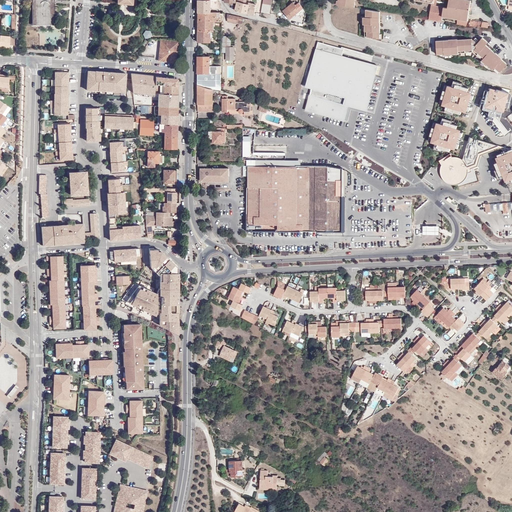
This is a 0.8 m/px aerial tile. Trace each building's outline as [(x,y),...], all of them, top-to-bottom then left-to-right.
[(32,0),(33,27),(55,27),(54,0),(32,0)] [(198,0),(199,7),(199,12),(211,12),(211,9),(211,3),(214,3),(214,0),(198,0)] [(218,0),(214,0),(214,3),(211,3),(211,9),(219,9),(219,4),(218,0)] [(448,0),(448,8),(444,7),(442,16),(467,20),(471,0),(469,0),(415,0),(433,3),(433,0),(448,0)] [(254,15),(256,4),(249,2),(249,4),(238,1),(238,2),(236,10),(237,11),(254,15)] [(294,4),(284,12),(291,21),(304,10),(299,5),(297,7),(294,4)] [(430,20),(441,22),(442,16),(444,7),(433,5),(430,20)] [(380,38),(380,34),(380,11),(368,9),(368,17),(366,17),(366,21),(365,21),(365,24),(365,31),(367,31),(367,37),(373,37),(377,36),(377,38),(380,38)] [(220,13),(211,12),(199,12),(198,31),(211,31),(214,31),(214,21),(222,22),(220,13)] [(243,20),(243,18),(229,15),(229,22),(237,24),(237,22),(238,20),(242,21),(243,20)] [(211,31),(198,31),(198,42),(211,42),(211,35),(211,31)] [(10,36),(0,35),(0,36),(0,46),(9,48),(10,36)] [(231,36),(223,36),(223,43),(223,53),(226,53),(226,47),(231,47),(231,46),(231,45),(231,36)] [(487,65),(492,69),(493,69),(495,67),(500,72),(507,64),(502,59),(502,58),(496,52),(495,53),(486,44),(488,42),(482,37),(477,43),(472,38),(436,41),(437,52),(444,52),(444,54),(449,53),(449,54),(451,54),(458,54),(459,53),(459,50),(475,50),(484,58),(482,59),(486,63),(485,63),(487,65)] [(176,62),(178,42),(176,42),(161,40),(159,58),(158,61),(176,62)] [(377,65),(341,55),(343,49),(319,42),(305,87),(311,89),(305,111),(344,121),(348,107),(355,108),(366,111),(368,105),(375,77),(377,65)] [(234,56),(234,47),(231,47),(226,47),(226,53),(226,56),(229,56),(232,56),(234,56)] [(474,52),(482,59),(484,58),(475,50),(459,50),(459,53),(474,52)] [(213,58),(213,56),(198,56),(198,66),(210,66),(210,58),(213,58)] [(5,77),(5,74),(0,73),(0,86),(8,87),(9,79),(9,77),(5,77)] [(133,92),(134,92),(155,93),(155,75),(131,73),(133,92)] [(221,90),(221,87),(221,85),(221,73),(198,73),(198,84),(205,87),(207,87),(211,88),(213,89),(221,90)] [(55,115),(66,115),(67,74),(55,74),(54,102),(51,102),(51,108),(55,108),(55,115)] [(125,95),(126,77),(88,74),(87,92),(125,95)] [(166,84),(164,84),(164,93),(178,94),(178,78),(166,76),(166,84)] [(448,83),(442,103),(466,110),(473,90),(448,83)] [(213,98),(213,94),(213,89),(211,88),(207,87),(205,87),(198,84),(198,111),(212,111),(213,98)] [(159,93),(158,102),(158,105),(177,106),(178,94),(164,93),(160,93),(159,93)] [(250,111),(250,101),(243,101),(239,101),(235,101),(235,98),(228,98),(228,95),(223,95),(223,112),(228,112),(227,109),(235,109),(235,108),(240,109),(239,111),(240,112),(241,113),(243,112),(243,111),(245,111),(249,111),(250,111)] [(135,108),(158,109),(158,114),(177,115),(177,110),(177,106),(158,105),(151,105),(144,105),(140,105),(136,105),(134,105),(135,108)] [(98,127),(97,108),(86,108),(86,123),(87,123),(88,139),(99,139),(99,127),(98,127)] [(135,115),(136,121),(136,122),(153,123),(153,114),(140,115),(135,115)] [(158,114),(153,114),(153,123),(177,123),(177,119),(177,115),(158,114)] [(3,125),(5,126),(10,119),(7,117),(1,125),(2,126),(3,125)] [(133,128),(133,118),(105,118),(105,127),(133,128)] [(438,121),(431,140),(455,147),(462,128),(438,121)] [(58,128),(54,128),(55,132),(58,132),(61,132),(70,131),(71,131),(71,127),(71,124),(70,122),(58,123),(58,128)] [(152,135),(152,129),(153,123),(136,122),(136,134),(152,135)] [(159,129),(159,131),(164,131),(176,132),(175,128),(175,126),(175,125),(177,125),(177,123),(153,123),(152,129),(159,129)] [(59,141),(71,140),(70,131),(61,132),(58,132),(59,141)] [(210,131),(210,142),(224,142),(224,141),(226,141),(225,132),(224,132),(224,131),(210,131)] [(161,146),(161,148),(177,149),(177,136),(169,136),(164,136),(164,146),(161,146)] [(503,146),(470,136),(463,158),(458,156),(452,156),(451,153),(439,159),(442,164),(440,171),(442,177),(445,182),(452,184),(460,183),(465,179),(468,172),(478,167),(481,155),(503,146)] [(72,149),(71,146),(71,140),(59,141),(59,146),(59,150),(72,149)] [(123,163),(122,143),(110,143),(111,163),(112,172),(125,172),(124,163),(123,163)] [(72,149),(59,150),(56,150),(56,154),(60,154),(60,159),(73,158),(72,149)] [(511,149),(497,155),(506,179),(511,176),(511,149)] [(159,162),(159,155),(159,151),(148,151),(148,162),(147,166),(154,166),(154,162),(159,162)] [(206,168),(207,164),(199,163),(199,181),(229,181),(229,168),(206,168)] [(342,230),(342,184),(342,168),(342,167),(329,167),(300,166),(253,166),(248,166),(248,174),(247,174),(247,177),(248,177),(248,229),(342,230)] [(168,182),(173,182),(173,169),(159,169),(159,173),(163,173),(163,185),(167,185),(168,182)] [(69,175),(70,189),(73,189),(73,193),(70,193),(64,193),(65,200),(73,199),(74,201),(90,200),(90,193),(87,193),(86,171),(72,171),(72,175),(69,175)] [(46,174),(39,173),(39,180),(38,196),(39,196),(39,193),(40,193),(40,195),(41,205),(42,216),(49,215),(48,211),(48,200),(47,195),(47,193),(46,193),(46,174)] [(162,211),(172,212),(176,212),(176,207),(178,207),(178,202),(176,202),(176,197),(176,188),(163,188),(155,188),(153,188),(152,188),(152,191),(165,192),(167,192),(167,197),(167,202),(164,202),(164,206),(164,208),(160,208),(157,208),(157,212),(162,211)] [(125,201),(124,199),(124,191),(123,191),(109,192),(107,192),(109,217),(115,217),(115,212),(125,212),(125,207),(123,207),(122,201),(125,201)] [(157,212),(146,212),(146,225),(153,225),(172,225),(172,212),(162,211),(157,212)] [(98,231),(96,212),(90,212),(91,231),(84,232),(84,239),(91,238),(98,238),(98,231)] [(43,242),(46,241),(46,244),(59,243),(71,242),(81,242),(80,239),(84,239),(84,232),(83,226),(80,227),(80,223),(67,224),(67,225),(65,225),(65,224),(58,224),(49,225),(41,225),(43,242)] [(127,237),(132,237),(131,225),(122,226),(123,238),(127,237)] [(132,237),(138,237),(140,237),(140,225),(131,225),(132,237)] [(136,259),(135,248),(126,248),(113,249),(113,250),(110,250),(111,257),(114,257),(114,259),(114,261),(121,260),(130,260),(136,259)] [(156,249),(153,248),(149,248),(150,267),(151,270),(158,277),(160,277),(159,283),(159,289),(157,294),(157,296),(133,284),(124,296),(120,301),(155,318),(157,315),(159,316),(159,325),(161,326),(179,334),(178,324),(178,301),(179,271),(179,268),(176,265),(164,253),(163,254),(161,251),(160,251),(159,251),(157,251),(156,250),(156,249)] [(47,259),(50,259),(50,263),(51,268),(49,268),(47,268),(47,275),(49,275),(49,279),(48,279),(48,283),(50,283),(50,292),(48,292),(48,299),(50,299),(50,303),(49,303),(49,307),(51,307),(53,307),(53,311),(53,315),(49,316),(49,323),(53,323),(53,327),(65,327),(62,255),(47,255),(47,259)] [(99,316),(96,316),(95,312),(95,308),(96,308),(99,308),(99,304),(94,304),(94,300),(98,300),(97,292),(94,292),(94,284),(97,284),(97,280),(95,280),(95,276),(97,275),(96,268),(95,268),(94,264),(80,264),(82,304),(83,304),(84,328),(96,328),(96,324),(99,324),(99,316)] [(113,275),(113,279),(115,279),(117,279),(116,283),(129,283),(128,274),(113,275)] [(466,290),(469,290),(469,282),(465,282),(465,278),(451,278),(451,283),(446,283),(444,286),(449,291),(451,289),(466,288),(466,290)] [(486,282),(485,284),(481,281),(474,288),(480,294),(487,300),(494,293),(490,289),(492,288),(489,285),(492,282),(490,280),(488,282),(487,282),(486,282)] [(249,292),(251,287),(242,282),(239,288),(244,290),(249,292)] [(282,298),(282,297),(288,285),(284,284),(283,288),(278,286),(274,295),(282,298)] [(287,296),(292,298),(296,289),(288,285),(282,297),(286,299),(287,296)] [(244,290),(239,288),(234,286),(231,292),(241,296),(244,290)] [(319,288),(319,287),(319,286),(315,286),(315,291),(310,291),(311,301),(313,301),(319,300),(319,288)] [(370,290),(366,290),(366,291),(366,300),(370,300),(380,299),(383,299),(383,296),(386,296),(388,296),(393,296),(393,299),(397,299),(401,299),(400,296),(405,296),(405,286),(401,286),(396,286),(388,287),(388,290),(385,290),(383,291),(383,289),(378,290),(378,287),(374,287),(370,287),(370,290)] [(337,302),(337,300),(336,287),(328,288),(328,297),(333,297),(333,302),(337,302)] [(342,300),(345,300),(345,290),(340,290),(340,287),(336,287),(337,300),(342,300)] [(323,297),(328,297),(328,288),(319,288),(319,300),(319,302),(323,302),(323,297)] [(302,289),(301,291),(296,289),(292,298),(300,302),(305,290),(302,289)] [(423,308),(421,310),(428,317),(435,309),(431,306),(433,304),(430,301),(424,295),(417,289),(412,294),(410,296),(414,300),(412,302),(414,305),(417,307),(420,305),(423,308)] [(241,296),(231,292),(229,297),(234,300),(238,302),(241,296)] [(433,298),(426,292),(424,295),(430,301),(433,298)] [(241,308),(243,304),(238,302),(234,300),(231,306),(240,310),(241,308)] [(495,315),(496,316),(499,319),(502,322),(503,321),(505,318),(510,313),(511,311),(511,306),(507,302),(503,306),(501,304),(496,310),(498,311),(495,315)] [(264,317),(263,319),(266,321),(272,310),(264,306),(260,315),(264,317)] [(447,311),(444,307),(437,315),(436,315),(434,318),(440,324),(441,323),(447,329),(449,326),(450,327),(453,329),(454,328),(458,331),(465,323),(458,317),(456,319),(453,316),(455,314),(452,311),(449,309),(447,311)] [(274,314),(275,311),(272,310),(266,321),(274,325),(278,316),(274,314)] [(387,318),(384,318),(384,321),(384,326),(384,328),(389,328),(389,331),(398,331),(398,328),(402,327),(401,318),(398,318),(392,318),(387,318)] [(483,327),(479,331),(480,332),(484,335),(487,338),(490,334),(492,331),(498,325),(496,323),(492,319),(491,318),(488,322),(486,320),(481,325),(483,327)] [(292,322),(287,320),(283,329),(291,333),(296,323),(297,321),(293,319),(292,322)] [(366,319),(366,322),(361,322),(361,330),(361,332),(370,332),(379,332),(379,326),(379,322),(374,322),(374,321),(374,319),(366,319)] [(322,326),(321,321),(318,321),(318,323),(318,336),(327,336),(327,326),(322,326)] [(336,322),(336,326),(332,326),(332,336),(341,335),(340,323),(340,321),(336,321),(336,322)] [(359,322),(356,323),(351,323),(351,331),(355,330),(359,330),(359,322)] [(125,380),(126,380),(126,388),(144,387),(140,323),(124,323),(124,336),(123,336),(124,346),(125,365),(124,365),(125,380)] [(299,335),(304,327),(296,323),(291,333),(291,334),(294,336),(296,333),(299,335)] [(318,323),(312,324),(309,324),(309,334),(314,333),(314,336),(318,336),(318,323)] [(349,323),(346,323),(340,323),(341,335),(345,335),(345,332),(349,332),(349,331),(349,323)] [(495,334),(501,327),(498,325),(492,331),(495,334)] [(468,339),(464,343),(462,345),(469,352),(472,349),(474,351),(480,345),(478,343),(481,339),(480,339),(477,335),(474,333),(472,335),(468,339)] [(419,336),(414,341),(415,343),(416,344),(412,347),(415,350),(420,354),(429,344),(431,341),(424,334),(421,338),(419,336)] [(60,341),(60,343),(56,343),(56,357),(89,356),(88,343),(84,343),(84,340),(76,340),(76,344),(72,344),(72,342),(71,342),(67,342),(67,341),(67,340),(60,341)] [(225,345),(226,343),(222,341),(219,348),(222,350),(219,355),(224,357),(226,354),(231,357),(235,358),(238,351),(225,345)] [(415,343),(408,350),(404,354),(405,355),(409,351),(412,354),(415,350),(412,347),(416,344),(415,343)] [(422,356),(431,346),(429,344),(420,354),(422,356)] [(461,357),(465,361),(468,359),(472,354),(471,354),(469,352),(462,345),(459,348),(461,350),(462,351),(458,354),(461,357)] [(458,354),(462,351),(461,350),(450,361),(451,362),(455,358),(457,361),(458,361),(461,357),(458,354)] [(400,360),(396,364),(403,371),(404,371),(407,368),(413,361),(416,358),(412,354),(409,351),(405,355),(404,354),(403,353),(398,358),(400,360)] [(108,357),(101,357),(101,359),(92,359),(92,358),(89,358),(89,373),(113,373),(113,358),(108,358),(108,357)] [(446,367),(442,371),(443,372),(447,376),(449,378),(456,371),(462,365),(458,361),(457,361),(455,358),(451,362),(450,361),(449,360),(444,365),(446,367)] [(508,371),(507,370),(510,366),(503,360),(497,368),(497,367),(493,372),(502,379),(508,371)] [(409,370),(415,364),(413,361),(407,368),(409,370)] [(385,391),(383,395),(392,400),(394,401),(397,397),(396,396),(400,388),(398,387),(394,384),(395,382),(392,380),(388,378),(387,381),(382,378),(383,376),(375,372),(374,374),(370,371),(371,369),(368,367),(365,365),(363,368),(357,365),(353,374),(351,378),(359,383),(362,379),(370,383),(371,380),(375,383),(374,385),(377,387),(385,391)] [(459,374),(465,367),(462,365),(456,371),(459,374)] [(452,381),(459,374),(456,371),(449,378),(452,381)] [(52,393),(53,393),(53,397),(69,397),(69,374),(52,373),(53,377),(54,377),(54,386),(52,386),(52,393)] [(270,375),(267,380),(275,384),(277,378),(275,378),(275,379),(271,377),(272,375),(270,375)] [(362,379),(359,383),(383,395),(385,391),(377,387),(374,385),(375,383),(371,380),(370,383),(362,379)] [(104,390),(89,390),(88,414),(105,414),(105,411),(103,411),(103,402),(105,402),(105,395),(104,395),(104,390)] [(142,434),(142,401),(130,402),(130,405),(126,405),(126,413),(130,413),(130,418),(128,418),(128,422),(126,422),(126,430),(128,430),(128,434),(142,434)] [(66,446),(67,416),(53,416),(52,445),(66,446)] [(98,462),(99,432),(85,431),(85,461),(98,462)] [(148,469),(153,458),(116,439),(109,454),(126,462),(127,459),(148,469)] [(328,459),(330,456),(325,451),(318,459),(320,462),(325,466),(329,460),(328,459)] [(64,482),(64,453),(51,452),(50,481),(64,482)] [(232,470),(232,476),(235,476),(243,476),(243,469),(243,460),(240,460),(240,459),(237,459),(237,460),(230,461),(230,470),(232,470)] [(95,498),(96,468),(82,468),(80,497),(95,498)] [(243,469),(243,476),(235,476),(235,478),(246,478),(245,468),(243,469)] [(268,470),(261,470),(260,479),(263,480),(263,486),(272,487),(272,490),(277,490),(277,484),(279,484),(279,485),(285,485),(285,480),(281,479),(281,478),(278,478),(278,475),(273,475),(273,476),(268,476),(268,470)] [(260,479),(260,489),(272,490),(272,487),(263,486),(263,480),(260,479)] [(143,511),(148,490),(120,485),(114,511),(143,511)] [(62,511),(63,496),(49,496),(49,511),(62,511)] [(245,506),(239,503),(234,511),(258,511),(259,511),(251,507),(250,509),(245,506)]
